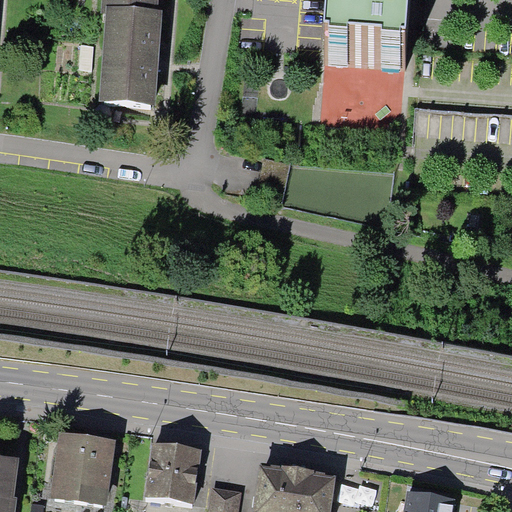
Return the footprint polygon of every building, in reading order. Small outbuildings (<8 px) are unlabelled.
[(103,0),(102,13),(106,13),(157,17),(158,0),(103,0)] [(328,0),(324,60),(328,61),(328,67),(348,69),(348,63),(380,65),(379,72),(400,74),(401,67),(406,68),(410,0),(328,0)] [(99,104),(156,109),(160,66),(164,17),(157,17),(106,13),(99,104)] [(52,503),(108,510),(116,441),(91,438),(60,434),(52,503)] [(170,503),(194,506),(203,452),(155,444),(146,499),(170,503)] [(0,511),(14,511),(22,461),(0,458),(0,511)] [(254,511),(329,511),(335,479),(262,467),(257,502),(254,511)] [(208,511),(238,511),(241,493),(211,489),(208,511)] [(406,511),(451,511),(454,500),(409,494),(406,511)]
